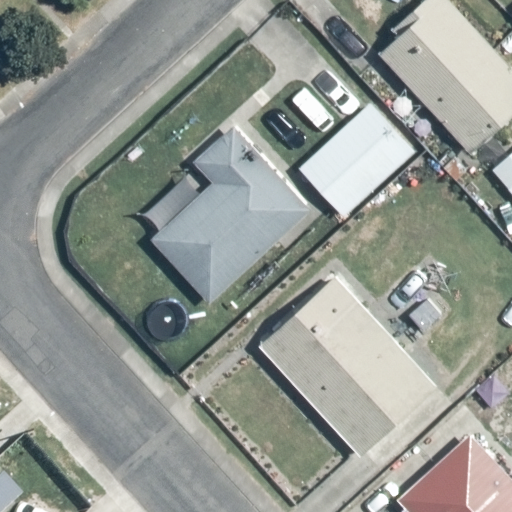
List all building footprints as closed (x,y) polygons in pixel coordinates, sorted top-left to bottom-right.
[(398,38),(380,55),(471,154),(511,117),(511,69),(448,0),(425,0),(391,31),(398,38)] [(415,147),(371,99),(300,163),(345,212),(415,147)] [(212,185),(151,239),(210,304),(312,211),(233,125),(191,162),(212,185)] [(511,145),(490,162),(511,190),(511,145)] [(335,278),(258,346),(360,459),(437,390),(335,278)] [(511,511),(511,480),(471,435),(398,501),(408,511),(511,511)]
